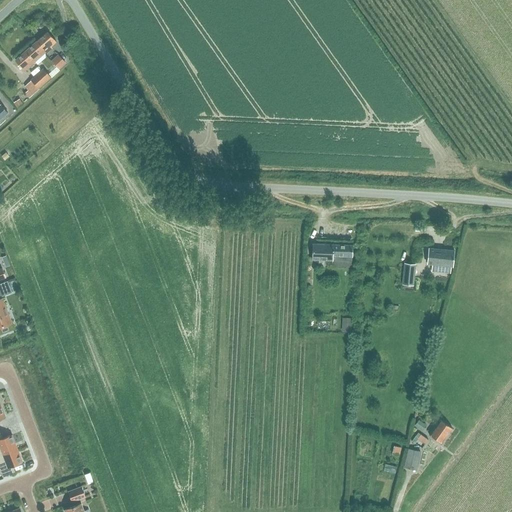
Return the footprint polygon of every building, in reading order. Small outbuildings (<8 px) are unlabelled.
[(57,42),(47,32),(37,41),(44,49),(47,46),(49,48),(57,42)] [(33,59),(44,49),(37,41),(15,60),(25,70),(35,61),(33,59)] [(58,68),(65,62),(59,55),(52,61),(58,68)] [(38,88),(50,77),(43,69),(31,80),(38,88)] [(20,99),(14,102),(17,108),(23,104),(20,99)] [(352,260),(353,245),(313,243),(313,259),(333,260),(333,259),(352,260)] [(454,251),(429,248),(427,264),(452,267),(454,251)] [(414,285),(415,265),(405,264),(403,284),(414,285)] [(12,292),(8,281),(0,283),(0,296),(0,297),(12,292)] [(2,298),(0,299),(0,327),(12,323),(2,298)] [(352,331),(352,317),(343,317),(343,330),(352,331)] [(452,428),(440,419),(429,434),(441,443),(452,428)] [(419,420),(415,426),(422,432),(426,426),(419,420)] [(1,432),(0,432),(0,455),(17,448),(12,434),(3,438),(1,432)] [(425,443),(428,439),(418,432),(411,441),(414,443),(418,438),(425,443)] [(395,447),(393,455),(400,457),(401,448),(395,447)] [(17,448),(0,455),(0,469),(3,477),(16,472),(14,466),(23,462),(17,448)] [(409,448),(404,466),(416,469),(421,451),(409,448)] [(394,469),(395,463),(383,461),(382,466),(394,469)] [(82,486),(68,491),(72,502),(86,496),(82,486)] [(84,511),(81,503),(64,509),(65,511),(84,511)]
